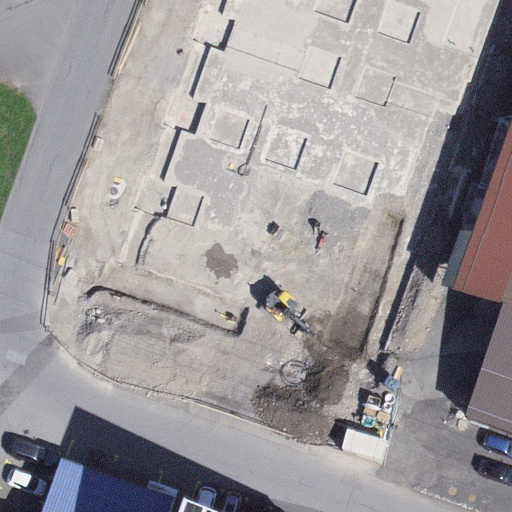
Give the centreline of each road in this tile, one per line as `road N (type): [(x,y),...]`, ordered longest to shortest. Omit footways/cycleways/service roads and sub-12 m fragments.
road 1 (residential): [(370,511),(70,405),(9,345)]
road 2 (residential): [(9,345),(21,250),(118,0)]
